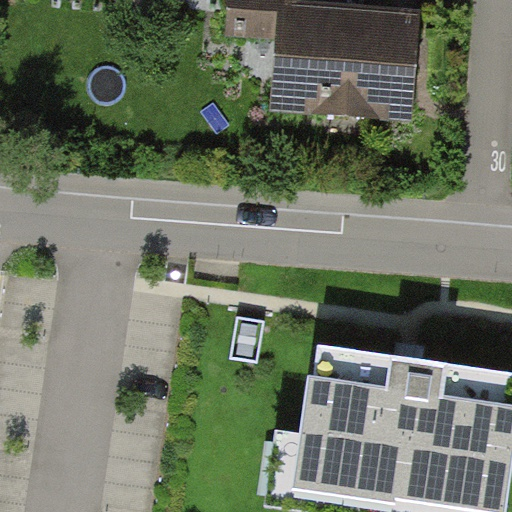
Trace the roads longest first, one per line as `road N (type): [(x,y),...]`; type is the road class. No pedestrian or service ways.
road 1 (residential): [(476,252),(0,215)]
road 2 (residential): [(476,252),(499,0)]
